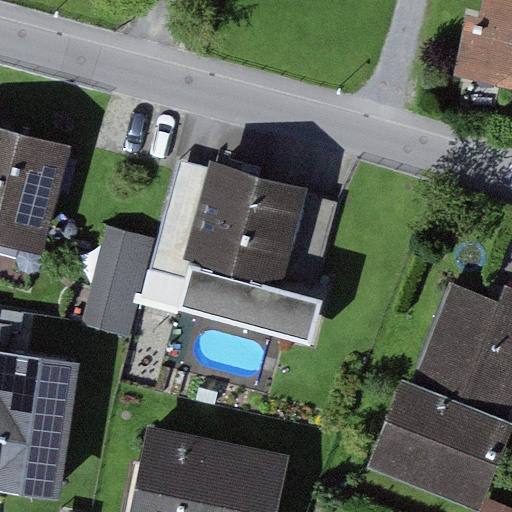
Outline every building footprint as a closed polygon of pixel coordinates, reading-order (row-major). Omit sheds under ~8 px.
[(484,20),(475,68),(511,74),(511,0),(505,0),(501,23),(484,20)] [(86,140),(0,118),(0,236),(57,251),(86,140)] [(329,173),(237,150),(200,300),(334,332),(343,294),(301,283),(329,173)] [(496,505),(511,464),(511,295),(458,275),(384,461),(496,505)] [(98,364),(2,350),(0,362),(0,480),(78,492),(98,364)] [(293,511),(306,453),(167,423),(147,511),(293,511)]
